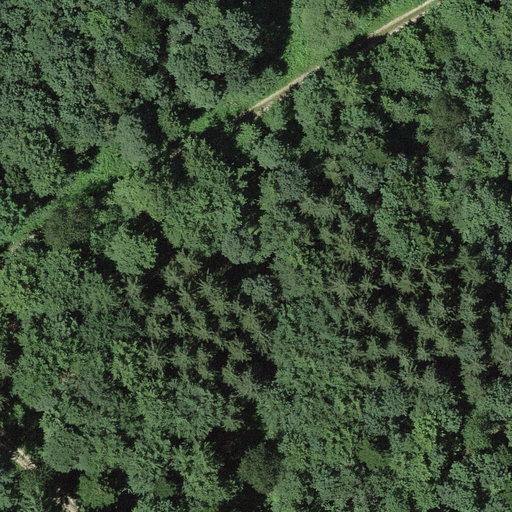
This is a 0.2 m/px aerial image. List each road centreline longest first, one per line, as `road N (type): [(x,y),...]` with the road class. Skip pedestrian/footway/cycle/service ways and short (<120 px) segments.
road 1 (track): [(0,258),(286,50),(389,0)]
road 2 (track): [(77,511),(0,418)]
